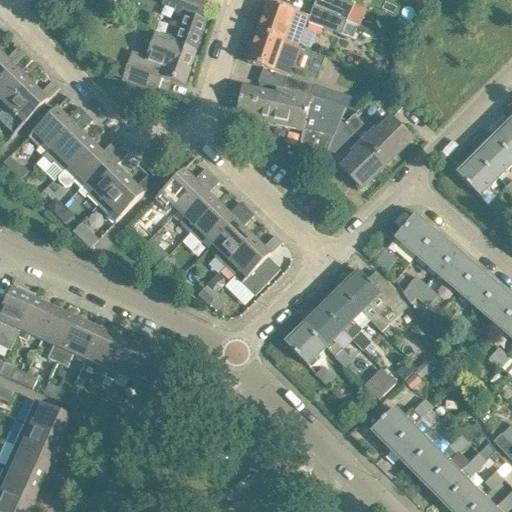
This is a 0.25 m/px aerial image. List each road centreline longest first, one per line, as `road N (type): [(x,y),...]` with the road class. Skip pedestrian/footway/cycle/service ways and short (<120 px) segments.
road 1 (unclassified): [(240,348),(0,251)]
road 2 (unclassified): [(197,144),(144,139),(0,3)]
road 3 (unclassified): [(375,489),(240,348)]
road 4 (residential): [(324,259),(197,144)]
road 5 (residential): [(197,144),(259,0)]
road 6 (residential): [(405,178),(511,79)]
road 7 (residential): [(511,268),(405,178)]
road 8 (residential): [(240,348),(324,259)]
